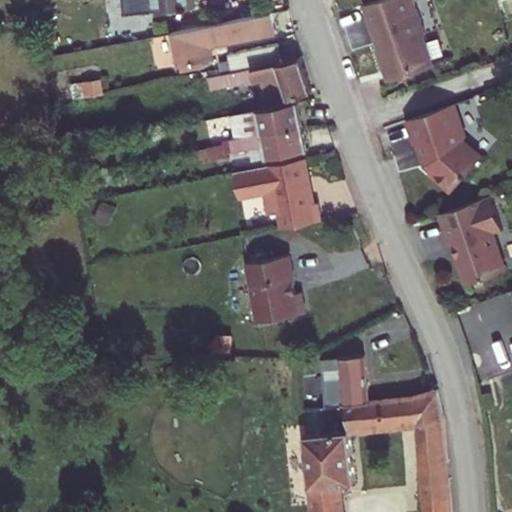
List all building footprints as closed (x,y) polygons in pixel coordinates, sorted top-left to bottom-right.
[(123,0),(125,14),(195,7),(194,0),(123,0)] [(413,0),(371,0),(363,3),(372,28),(371,28),(376,42),(379,41),(381,47),(377,48),(385,75),(392,78),(431,65),(422,36),(424,31),(413,0)] [(275,13),(176,33),(182,66),(213,60),(211,46),(279,32),(275,13)] [(283,61),(279,43),(229,53),(233,71),(283,61)] [(270,101),(290,98),(313,90),(302,57),(283,61),(233,71),(209,76),(212,86),(212,88),(254,79),(260,78),(265,89),(270,101)] [(209,76),(191,80),(193,90),(212,86),(209,76)] [(260,78),(254,79),(259,91),(265,89),(260,78)] [(299,101),(234,114),(239,137),(304,125),(299,101)] [(465,136),(454,102),(408,118),(416,142),(419,141),(425,158),(426,158),(428,163),(432,167),(430,170),(451,190),(482,156),(463,139),(462,136),(465,136)] [(269,157),(310,149),(304,125),(239,137),(230,138),(233,151),(266,144),(269,157)] [(226,143),(208,147),(211,158),(228,154),(226,143)] [(311,156),(240,169),(245,196),(272,191),(276,212),(286,210),(289,226),(327,219),(324,201),(320,202),(311,156)] [(492,195),(440,213),(451,244),(455,243),(459,256),(458,256),(467,282),(507,269),(494,233),(504,229),(492,195)] [(295,253),(253,261),(264,320),(311,311),(307,290),(302,291),(295,253)] [(321,358),(329,405),(344,403),(369,400),(364,354),(321,358)] [(304,408),(314,511),(345,511),(343,484),(356,483),(350,431),(420,422),(422,463),(449,460),(445,417),(438,390),(411,395),(384,398),(369,400),(344,403),(329,405),(304,408)] [(422,463),(424,480),(450,478),(449,460),(422,463)] [(424,480),(425,511),(453,511),(450,478),(424,480)]
